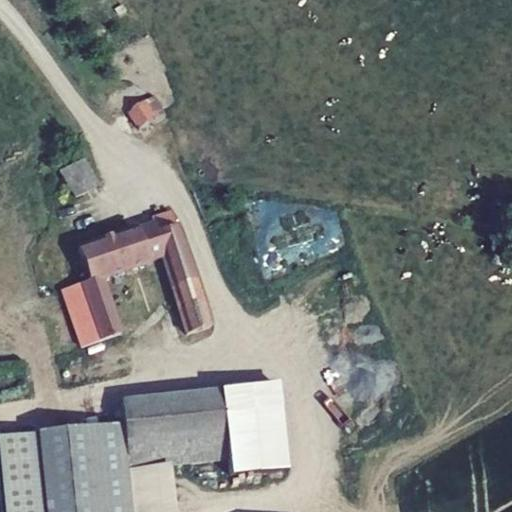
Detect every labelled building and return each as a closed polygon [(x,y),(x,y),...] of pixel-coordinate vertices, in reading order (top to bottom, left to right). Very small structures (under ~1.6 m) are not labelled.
[(128,114),(139,131),(164,115),(153,99),(128,114)] [(74,199),(97,188),(84,161),(58,173),(74,199)] [(186,335),(210,328),(170,214),(150,220),(151,224),(77,250),(89,282),(80,285),(100,342),(120,335),(101,280),(146,264),(163,259),(186,335)] [(81,349),(100,342),(80,285),(61,292),(81,349)] [(122,427),(127,470),(171,466),(227,462),(229,478),(286,472),(277,387),(220,393),(120,403),(122,427)] [(36,436),(42,511),(130,511),(127,470),(122,427),(36,436)] [(42,511),(36,436),(0,437),(0,500),(1,511),(42,511)] [(175,511),(171,466),(127,470),(130,511),(175,511)]
